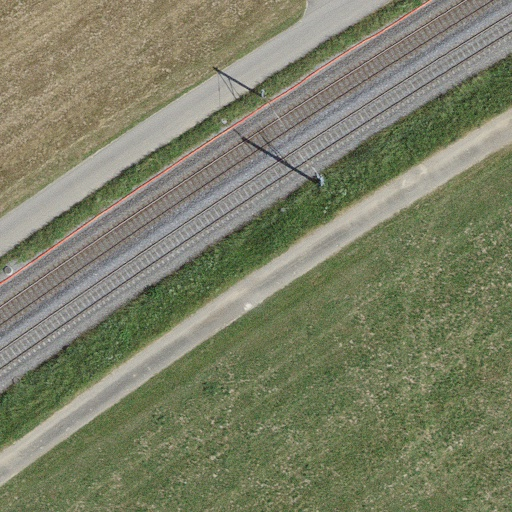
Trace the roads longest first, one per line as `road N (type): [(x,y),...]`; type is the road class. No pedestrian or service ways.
road 1 (track): [(511,121),(0,472)]
road 2 (residential): [(359,0),(0,245)]
